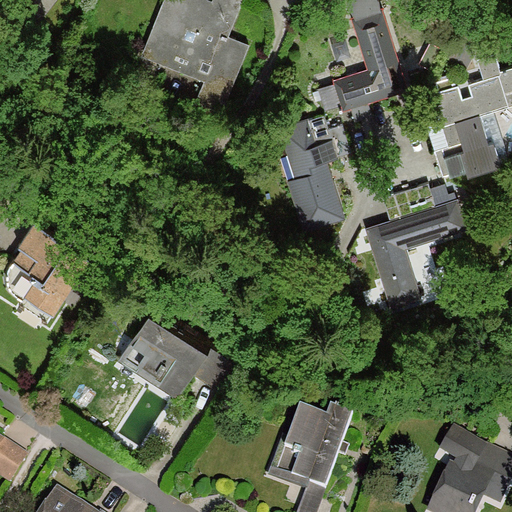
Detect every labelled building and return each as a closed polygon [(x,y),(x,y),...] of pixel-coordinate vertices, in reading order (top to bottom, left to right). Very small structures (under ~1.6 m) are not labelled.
[(231,36),(244,0),(214,0),(214,1),(210,0),(164,0),(144,56),(206,80),(198,101),(225,111),(251,43),(231,36)] [(383,0),(349,0),(348,1),(359,17),(354,18),(371,70),(336,81),(337,84),(321,89),(327,110),(341,106),(343,111),(353,107),(357,121),(374,116),(370,103),(410,89),(383,0)] [(437,150),(445,176),(469,169),(470,175),(504,165),(500,152),(497,141),(492,143),(483,114),(511,105),(511,71),(503,74),(497,54),(480,59),(486,79),(472,83),(476,95),(465,99),(461,86),(436,93),(451,146),(437,150)] [(320,223),(344,215),(326,161),(353,153),(343,124),(328,129),(324,114),(282,128),(301,185),(291,189),(301,220),(317,214),(320,223)] [(392,306),(419,297),(404,248),(467,228),(458,200),(437,207),(430,184),(383,198),(390,220),(367,227),(392,306)] [(0,223),(15,199),(0,188),(0,223)] [(93,257),(39,223),(16,260),(39,274),(27,292),(59,312),(93,257)] [(211,350),(154,314),(122,359),(182,397),(198,372),(226,390),(246,364),(215,344),(211,350)] [(316,511),(351,415),(329,407),(325,417),(298,408),(276,470),(271,468),(268,475),(307,488),(298,511),(316,511)] [(436,460),(448,468),(428,511),(478,511),(483,502),(496,508),(511,479),(511,460),(485,450),(451,431),(436,460)] [(0,480),(7,485),(24,457),(0,441),(0,480)] [(95,511),(57,488),(41,511),(95,511)]
